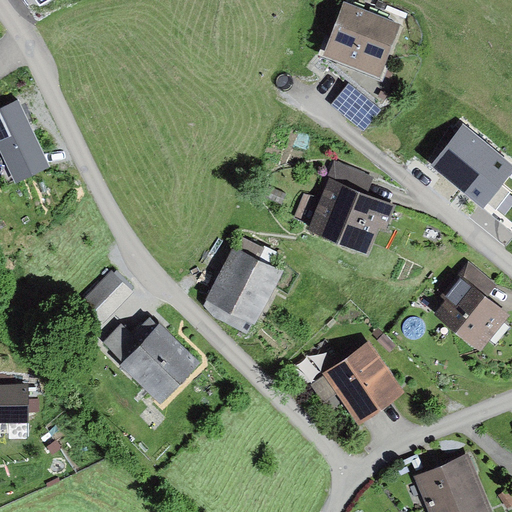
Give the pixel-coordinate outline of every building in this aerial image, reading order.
[(54,0),(32,0),(39,10),(54,0)] [(400,28),(345,7),(324,61),(379,82),(400,28)] [(381,112),(349,86),(333,106),(365,132),(381,112)] [(46,172),(17,107),(0,114),(0,150),(16,185),(46,172)] [(458,128),(430,162),(483,205),(510,170),(458,128)] [(327,179),(368,196),(375,179),(333,162),(327,179)] [(511,171),(510,170),(483,205),(511,228),(511,171)] [(368,196),(327,179),(305,233),(367,257),(377,231),(386,234),(397,207),(368,196)] [(286,195),(265,187),(261,198),(281,206),(286,195)] [(239,238),(232,252),(259,265),(266,251),(239,238)] [(232,252),(207,304),(256,328),(282,276),(259,265),(232,252)] [(460,283),(485,303),(497,289),(468,265),(456,279),(460,283)] [(111,266),(82,295),(104,317),(133,288),(111,266)] [(460,283),(430,319),(477,358),(507,322),(485,303),(460,283)] [(123,356),(157,318),(150,311),(132,330),(121,321),(105,339),(123,356)] [(123,356),(120,358),(160,395),(199,353),(159,316),(157,318),(123,356)] [(384,336),(377,343),(389,354),(396,348),(384,336)] [(369,344),(323,376),(325,378),(338,397),(360,428),(406,397),(369,344)] [(338,397),(325,378),(311,388),(323,406),(338,397)] [(26,382),(0,381),(0,414),(25,415),(26,382)] [(468,448),(415,471),(432,511),(469,511),(492,502),(468,448)] [(511,493),(508,487),(497,495),(507,509),(511,505),(511,493)]
